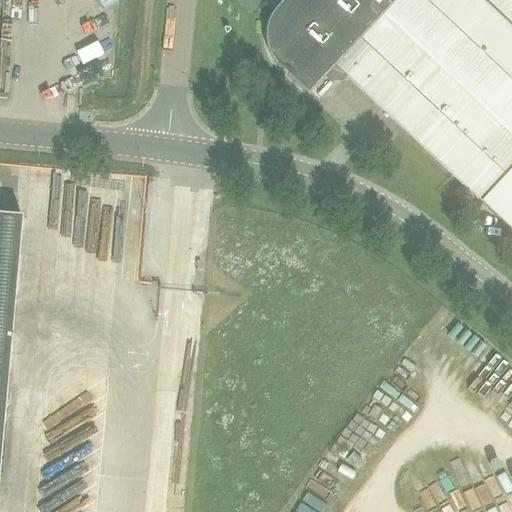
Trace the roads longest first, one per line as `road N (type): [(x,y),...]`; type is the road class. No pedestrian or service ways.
road 1 (tertiary): [(511,309),(388,214),(345,191),(275,169),(168,151)]
road 2 (unknown): [(21,511),(33,414),(57,384),(144,360)]
road 3 (tertiary): [(168,151),(0,135)]
road 4 (unclassified): [(168,151),(179,0)]
